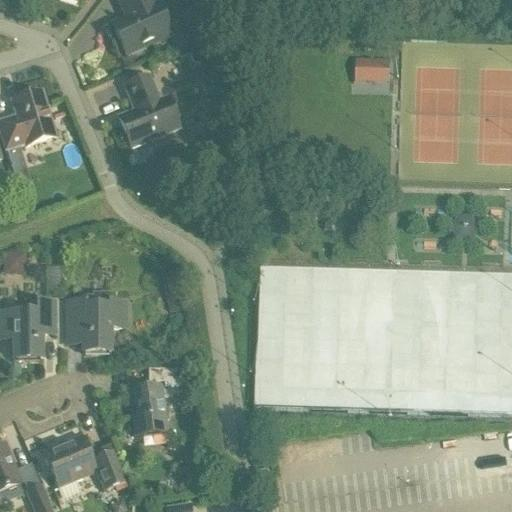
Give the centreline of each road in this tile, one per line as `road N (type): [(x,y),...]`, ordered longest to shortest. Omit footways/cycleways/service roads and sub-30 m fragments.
road 1 (residential): [(48,47),(121,210),(203,265),(244,511)]
road 2 (residential): [(14,403),(71,380),(82,398),(81,411),(34,429),(24,425)]
